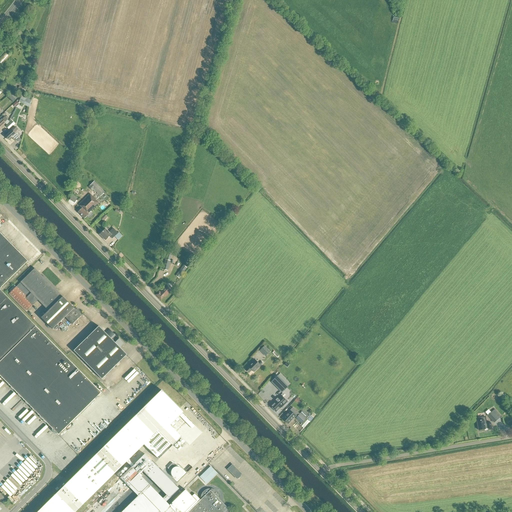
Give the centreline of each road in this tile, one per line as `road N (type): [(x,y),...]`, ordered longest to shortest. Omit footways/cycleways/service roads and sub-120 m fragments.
road 1 (secondary): [(321,473),(0,146)]
road 2 (unclassified): [(307,511),(0,199)]
road 3 (unclassified): [(511,436),(321,473)]
road 4 (unclassified): [(14,511),(49,470),(0,413)]
